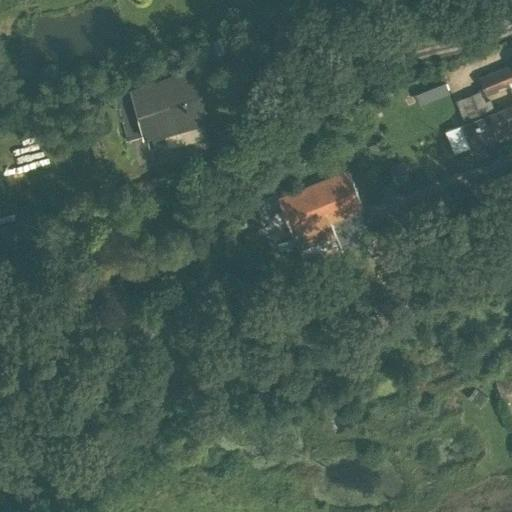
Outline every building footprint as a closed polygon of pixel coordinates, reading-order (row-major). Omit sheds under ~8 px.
[(511,65),(483,78),(485,87),(487,92),(511,82),(511,65)] [(194,71),(134,89),(148,139),(209,121),(194,71)] [(477,105),(472,94),(459,99),(467,122),(495,111),(490,100),(477,105)] [(467,122),(464,123),(472,143),(472,145),(511,129),(511,104),(495,111),(467,122)] [(464,123),(449,128),(457,149),(472,143),(464,123)] [(349,169),(306,186),(310,196),(317,213),(328,209),(344,203),(346,209),(362,203),(349,169)] [(306,186),(288,193),(292,203),(310,196),(306,186)] [(310,196),(292,203),(288,193),(281,196),(295,231),(330,216),(328,209),(317,213),(310,196)] [(330,216),(295,231),(302,246),(337,233),(330,216)] [(511,373),(496,380),(501,396),(511,392),(511,373)]
